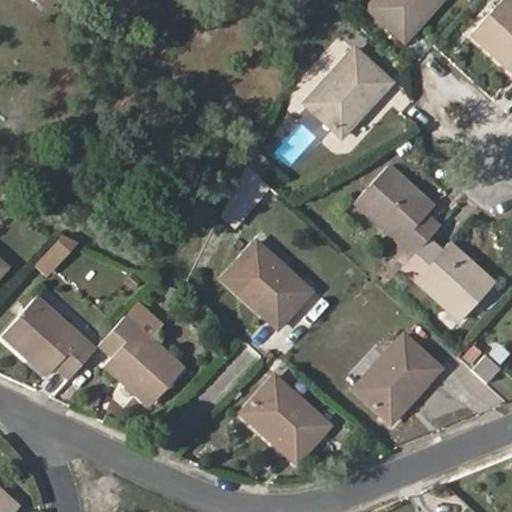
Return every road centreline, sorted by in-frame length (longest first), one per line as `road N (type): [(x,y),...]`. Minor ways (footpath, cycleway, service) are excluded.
road 1 (residential): [(511,428),(292,511)]
road 2 (residential): [(258,511),(43,425)]
